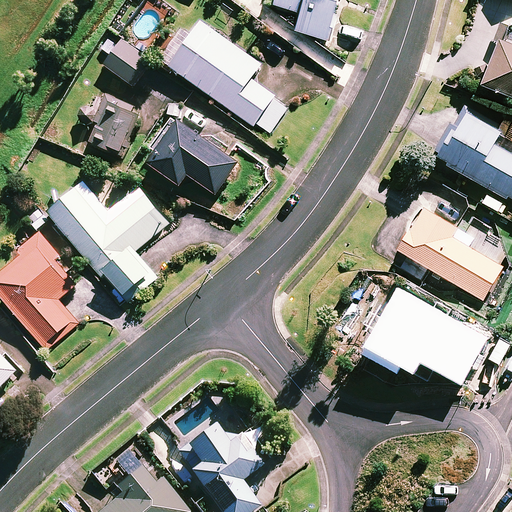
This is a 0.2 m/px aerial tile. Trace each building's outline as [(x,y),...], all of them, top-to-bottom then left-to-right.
[(276,0),(276,2),(303,9),(297,29),(330,38),(340,0),(276,0)] [(262,62),(200,17),(168,61),(270,134),(291,104),(252,76),(262,62)] [(153,59),(109,27),(92,51),(135,83),(153,59)] [(511,39),(501,34),(481,79),(511,92),(511,39)] [(137,114),(104,104),(93,142),(126,152),(137,114)] [(489,185),(481,198),(499,209),(507,196),(511,198),(511,152),(494,141),(503,126),(466,104),(437,153),(489,185)] [(241,158),(179,113),(148,155),(182,181),(190,170),(218,190),(241,158)] [(110,210),(85,179),(50,208),(104,275),(111,269),(127,288),(152,267),(137,249),(171,221),(141,184),(110,210)] [(461,217),(429,197),(400,244),(483,296),(504,262),(453,231),(461,217)] [(65,252),(46,227),(26,242),(30,247),(0,269),(0,285),(48,348),(80,323),(60,296),(76,283),(57,258),(65,252)] [(479,338),(400,289),(373,332),(383,338),(376,350),(404,368),(417,347),(458,372),(479,338)] [(0,385),(17,369),(0,351),(0,385)] [(263,463),(225,410),(176,446),(223,511),(250,511),(260,505),(242,479),(263,463)] [(153,476),(138,458),(104,485),(115,498),(98,511),(191,511),(158,471),(153,476)]
